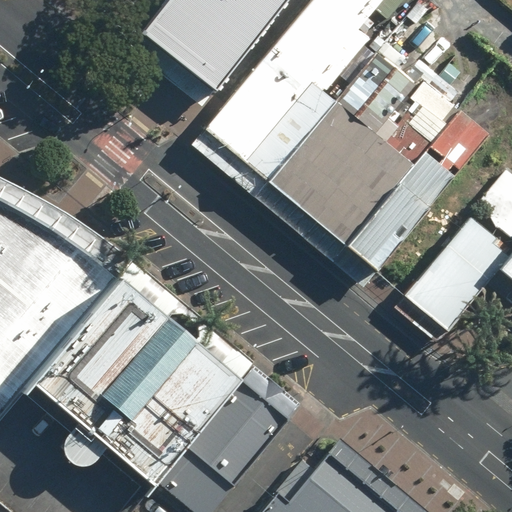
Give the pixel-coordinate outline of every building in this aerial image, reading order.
[(170,0),(144,33),(217,91),(289,0),(170,0)] [(312,0),(205,127),(246,161),(312,82),(324,92),(370,38),(361,28),(383,0),(312,0)] [(336,102),(270,183),(349,246),(415,166),(448,126),(441,120),(453,105),(423,81),(411,96),(408,94),(417,84),(378,51),(336,102)] [(312,82),(246,161),(270,183),(336,102),(324,92),(312,82)] [(415,166),(349,246),(378,271),(491,134),(461,110),(448,126),(415,166)] [(511,214),(511,171),(505,166),(484,192),(511,214)] [(0,422),(32,385),(122,278),(31,217),(0,200),(0,422)] [(511,254),(469,219),(406,296),(448,331),(501,269),(511,255),(511,254)] [(511,255),(501,269),(511,278),(511,255)] [(122,278),(32,385),(146,481),(154,488),(159,483),(245,381),(122,278)] [(245,381),(159,483),(193,511),(211,511),(290,419),(245,381)] [(32,385),(0,422),(0,504),(9,511),(119,511),(146,481),(32,385)] [(423,511),(338,440),(318,468),(301,457),(259,511),(423,511)]
